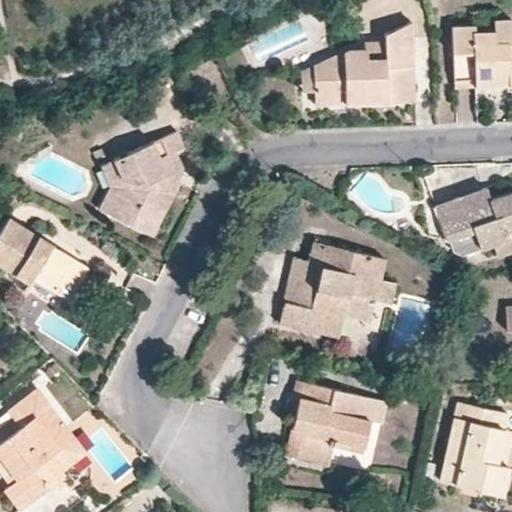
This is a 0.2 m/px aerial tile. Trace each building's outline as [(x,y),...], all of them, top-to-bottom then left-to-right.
[(474,79),(475,88),(500,86),(505,86),(506,89),(511,89),(511,43),(511,44),(510,20),(493,20),(493,31),(475,31),(474,26),(452,27),(454,80),(474,79)] [(313,66),(315,91),(316,106),(407,102),(406,79),(413,79),(411,23),(384,34),(385,41),(364,42),(364,48),(349,48),(313,66)] [(301,92),(315,91),(313,66),(300,71),(301,92)] [(454,89),(475,88),(474,79),(454,80),(454,89)] [(176,131),(113,159),(122,180),(106,212),(152,236),(175,192),(167,173),(182,168),(176,151),(184,148),(176,131)] [(99,165),(107,161),(103,150),(94,153),(99,165)] [(113,159),(107,161),(99,165),(109,187),(99,208),(106,212),(122,180),(113,159)] [(179,177),(182,168),(167,173),(175,192),(179,177)] [(511,192),(489,200),(485,189),(455,200),(434,208),(447,241),(473,231),(480,250),(495,245),(507,240),(505,233),(511,230),(511,192)] [(8,219),(0,232),(0,266),(28,284),(32,278),(68,300),(77,285),(82,277),(87,268),(8,219)] [(511,248),(511,230),(505,233),(507,240),(495,245),(497,253),(511,248)] [(376,302),(380,280),(385,259),(313,244),(308,262),(306,272),(291,269),(283,309),(280,324),(338,337),(342,316),(347,296),(372,301),(376,302)] [(306,272),(308,262),(293,259),(291,269),(306,272)] [(395,284),(380,280),(376,302),(390,305),(395,284)] [(89,292),(77,285),(68,300),(80,307),(89,292)] [(368,322),(372,301),(347,296),(342,316),(368,322)] [(294,414),(301,382),(294,380),(286,412),(294,414)] [(385,401),(301,382),(294,414),(291,428),(284,456),(326,466),(331,448),(359,454),(368,419),(380,422),(385,401)] [(44,420),(55,412),(36,387),(6,410),(11,418),(18,427),(0,440),(0,460),(11,475),(14,480),(2,489),(19,510),(63,476),(59,472),(51,460),(66,449),(44,420)] [(494,465),(501,430),(504,414),(456,404),(439,482),(501,494),(506,467),(504,467),(494,465)] [(85,452),(55,412),(44,420),(66,449),(51,460),(59,472),(85,452)] [(0,440),(18,427),(11,418),(0,426),(0,440)] [(511,432),(501,430),(494,465),(504,467),(509,442),(511,432)]
